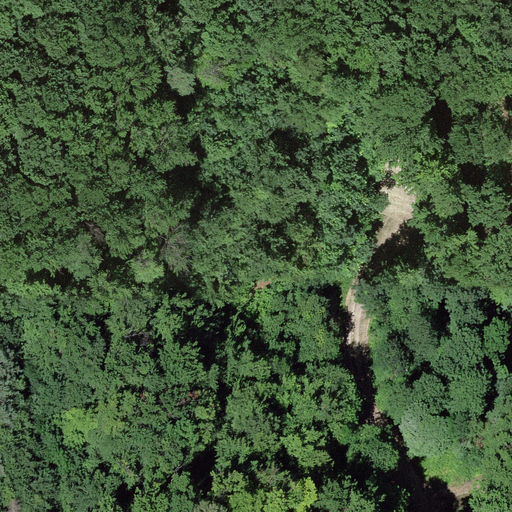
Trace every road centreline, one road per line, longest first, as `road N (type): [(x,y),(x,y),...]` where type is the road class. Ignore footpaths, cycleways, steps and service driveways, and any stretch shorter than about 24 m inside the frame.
road 1 (track): [(511,328),(404,196),(312,0)]
road 2 (track): [(416,511),(374,427),(345,307),(404,196)]
